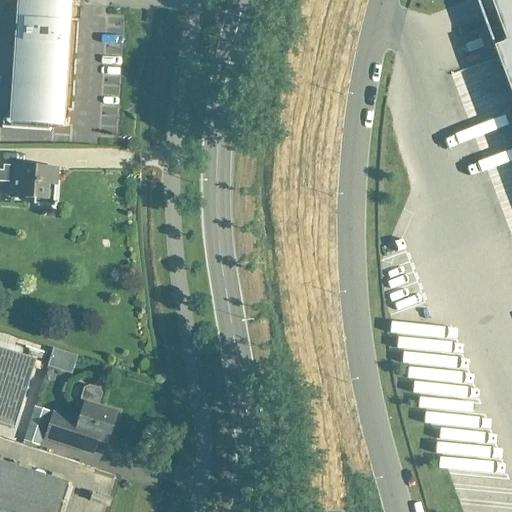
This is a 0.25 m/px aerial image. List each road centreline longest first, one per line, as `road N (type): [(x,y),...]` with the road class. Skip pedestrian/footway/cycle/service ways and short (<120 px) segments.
road 1 (unclassified): [(395,511),(356,357),(346,247),(356,131),(382,0)]
road 2 (tertiary): [(241,511),(246,422),(213,173),(218,102),(242,0)]
